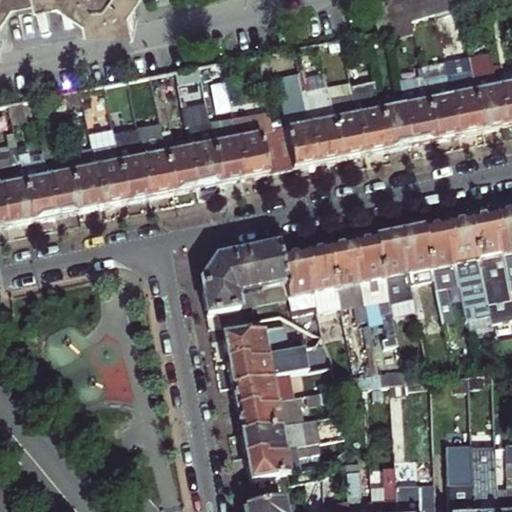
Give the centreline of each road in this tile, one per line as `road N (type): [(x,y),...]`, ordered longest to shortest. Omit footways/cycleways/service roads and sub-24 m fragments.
road 1 (residential): [(511,172),(161,242)]
road 2 (residential): [(0,66),(300,3)]
road 3 (residential): [(211,511),(161,242)]
road 4 (residential): [(161,242),(0,277)]
road 5 (secondary): [(98,511),(0,396)]
